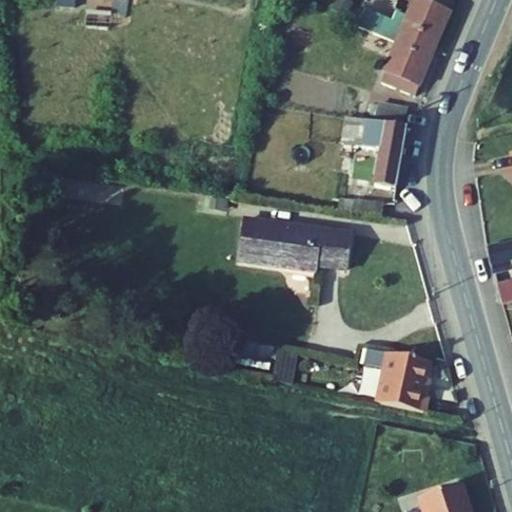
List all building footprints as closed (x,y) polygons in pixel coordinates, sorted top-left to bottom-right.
[(75,0),(57,0),(57,8),(75,9),(75,0)] [(415,98),(451,14),(418,0),(415,0),(408,18),(397,13),(392,23),(366,11),(358,28),(397,44),(381,84),(415,98)] [(109,27),(110,12),(85,11),(85,26),(109,27)] [(378,105),(376,118),(405,125),(408,112),(378,105)] [(352,158),(354,148),(381,152),(375,187),(375,189),(396,191),(407,129),(349,119),(342,169),(350,170),(352,158)] [(375,187),(381,152),(354,148),(352,158),(372,161),(368,186),(375,187)] [(337,200),(336,211),(383,218),(384,205),(337,200)] [(319,232),(246,222),(240,263),(315,273),(316,268),(345,272),(352,234),(320,230),(319,232)] [(511,242),(488,248),(494,274),(511,269),(511,242)] [(511,286),(498,289),(502,305),(511,302),(511,286)] [(294,383),(297,352),(280,350),(276,381),(294,383)] [(385,370),(378,404),(427,414),(431,398),(425,397),(432,364),(368,351),(365,366),(385,370)] [(419,499),(423,511),(470,511),(461,484),(419,499)]
